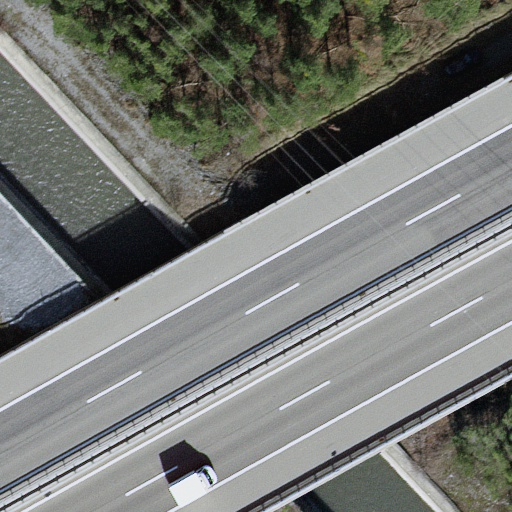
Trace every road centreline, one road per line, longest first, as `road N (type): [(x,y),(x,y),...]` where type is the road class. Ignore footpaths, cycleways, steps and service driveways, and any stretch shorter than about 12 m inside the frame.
road 1 (motorway): [(511,163),(0,448)]
road 2 (motorway): [(99,511),(511,284)]
